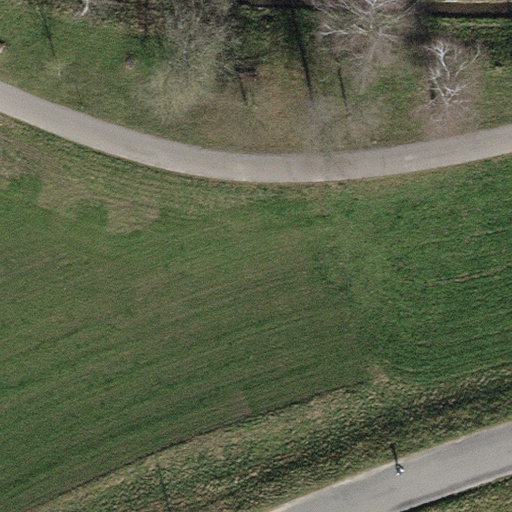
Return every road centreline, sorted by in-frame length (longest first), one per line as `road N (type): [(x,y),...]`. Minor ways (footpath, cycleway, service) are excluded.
road 1 (track): [(0,96),(152,151),(243,167),(414,158),(511,137)]
road 2 (unclassified): [(511,444),(330,511)]
